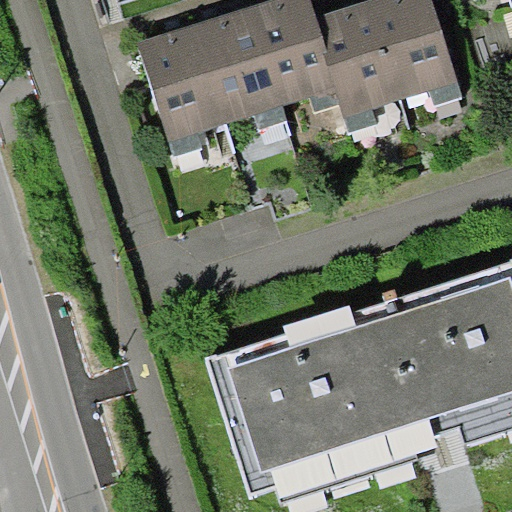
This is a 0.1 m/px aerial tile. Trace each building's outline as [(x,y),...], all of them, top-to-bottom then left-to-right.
[(429,0),(410,0),(372,13),(401,103),(457,85),(429,0)] [(306,1),(250,19),(279,109),(335,91),(316,30),(306,1)] [(372,13),(316,30),(335,91),(345,121),(401,103),(372,13)] [(250,19),(194,37),(223,127),(279,109),(250,19)] [(194,37),(138,54),(167,145),(223,127),(194,37)] [(511,434),(511,267),(206,365),(250,501),(277,493),(282,508),(419,465),(412,444),(458,429),(464,450),(511,434)]
